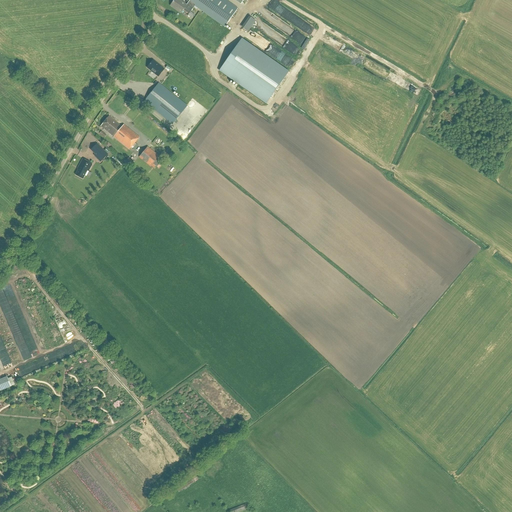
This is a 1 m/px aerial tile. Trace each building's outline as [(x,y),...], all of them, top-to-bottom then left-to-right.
[(238,8),(226,0),(189,0),(186,5),(179,0),(173,0),(170,6),(180,13),(183,10),(189,14),(194,6),(225,27),(238,8)] [(241,27),(248,32),(255,21),(249,16),(241,27)] [(292,24),(305,32),(309,25),(295,18),(292,24)] [(297,42),(301,37),(276,19),(272,24),(297,42)] [(252,44),(289,67),(294,60),(257,36),(252,44)] [(219,71),(266,104),(289,72),(242,39),(219,71)] [(301,54),(294,68),(298,69),(304,55),(301,54)] [(158,77),(164,70),(153,61),(146,68),(158,77)] [(174,72),(169,78),(183,90),(188,84),(174,72)] [(172,124),(187,105),(159,83),(144,101),(172,124)] [(187,86),(184,92),(204,104),(208,98),(187,86)] [(121,127),(108,116),(100,126),(129,149),(139,137),(123,124),(121,127)] [(100,159),(104,151),(91,144),(87,150),(93,153),(92,155),(100,159)] [(159,169),(162,165),(156,160),(159,156),(147,147),(139,157),(151,167),(151,166),(154,168),(156,166),(159,169)] [(129,155),(134,159),(137,154),(132,151),(129,155)] [(89,171),(93,164),(83,159),(77,169),(79,169),(76,175),(83,178),(88,170),(89,171)] [(0,391),(11,387),(7,377),(0,380),(0,391)] [(179,492),(196,481),(193,477),(176,487),(179,492)]
